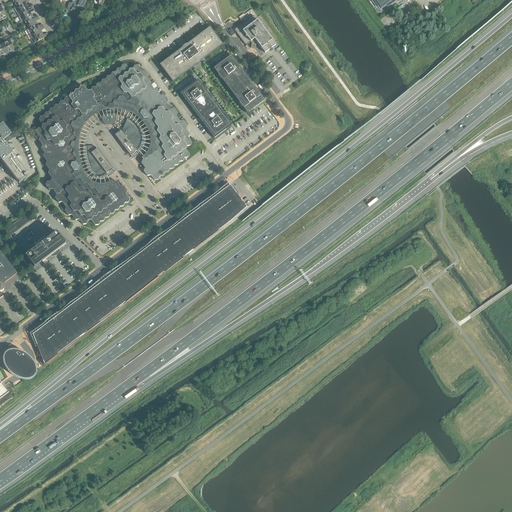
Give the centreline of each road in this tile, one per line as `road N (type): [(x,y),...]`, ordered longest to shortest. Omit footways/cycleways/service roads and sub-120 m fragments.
road 1 (motorway): [(511,15),(0,430)]
road 2 (motorway): [(511,38),(0,436)]
road 3 (motorway): [(134,381),(511,86)]
road 4 (motorway): [(134,381),(316,267),(429,179)]
road 5 (residential): [(229,172),(131,56),(80,81),(30,120),(42,186)]
road 6 (residential): [(205,0),(287,118),(286,129),(229,172)]
road 7 (secondary): [(0,86),(169,0)]
road 8 (motorway): [(0,479),(134,381)]
road 9 (residential): [(229,172),(102,268)]
road 10 (track): [(410,511),(511,417)]
road 11 (residential): [(102,268),(0,344)]
